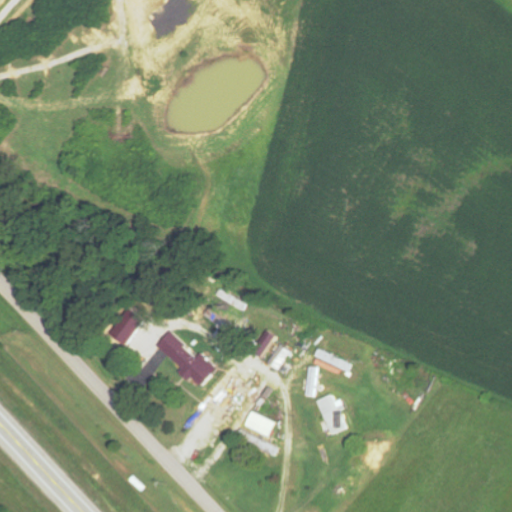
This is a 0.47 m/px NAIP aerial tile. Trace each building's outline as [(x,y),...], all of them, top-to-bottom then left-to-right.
[(159,347),(185,369),(181,373),(191,381),(194,377),(204,386),(220,368),(203,353),(200,356),(172,332),(159,347)] [(281,370),(292,351),(281,345),(270,364),(281,370)] [(309,397),(317,398),(318,367),(310,367),(309,397)] [(326,419),(319,422),(325,439),(349,430),(342,412),(347,410),(343,399),(336,402),(333,395),(319,400),(326,419)] [(272,438),(279,423),(254,411),(248,427),(272,438)] [(278,457),(282,446),(242,430),(238,441),(278,457)]
